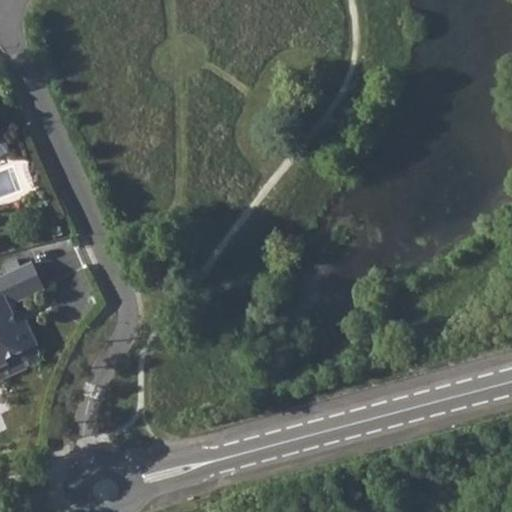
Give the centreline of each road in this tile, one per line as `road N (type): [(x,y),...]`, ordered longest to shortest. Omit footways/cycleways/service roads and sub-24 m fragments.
road 1 (residential): [(104,490),(86,413),(130,334),(132,295),(23,59),(5,1)]
road 2 (unclassified): [(104,490),(511,383)]
